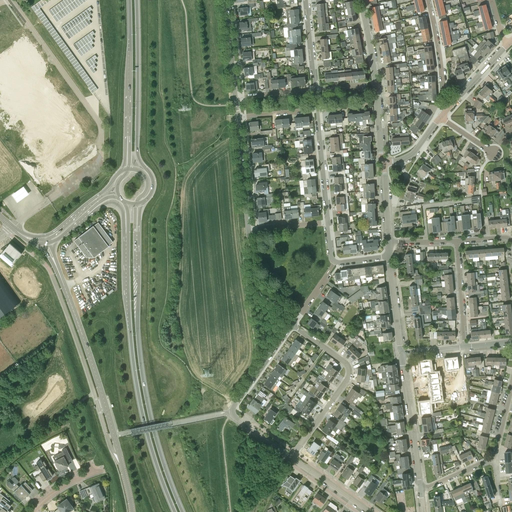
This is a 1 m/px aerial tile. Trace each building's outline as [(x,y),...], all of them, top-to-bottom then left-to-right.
[(406,9),(422,5),(421,0),(417,0),(414,1),(415,4),(409,6),(406,7),(406,9)] [(347,9),(354,8),(352,1),(342,3),(343,10),(347,9)] [(39,2),(34,5),(37,10),(40,9),(42,7),(39,2)] [(34,5),(31,7),(35,12),(36,14),(41,11),(40,9),(37,10),(34,5)] [(474,14),(487,11),(485,5),(478,6),(479,10),(473,12),(474,14)] [(290,17),(299,16),(298,9),(293,10),(293,6),(291,7),(286,7),(287,17),(290,17)] [(450,7),(437,10),(438,16),(445,14),(444,11),(450,9),(450,7)] [(239,17),(248,16),(247,8),(238,9),(239,17)] [(373,20),(380,18),(379,15),(386,14),(385,11),(372,14),(373,20)] [(355,14),(348,15),(344,16),(345,23),(356,21),(355,14)] [(417,24),(420,24),(426,22),(425,17),(418,18),(418,15),(412,17),(412,19),(414,19),(415,22),(416,24),(413,25),(417,24)] [(299,16),(290,17),(291,24),(288,24),(288,25),(287,25),(288,27),(298,26),(297,23),(299,23),(299,16)] [(477,26),(490,22),(488,16),(481,18),(478,19),(479,22),(476,23),(477,26)] [(248,22),(247,22),(239,23),(240,30),(243,29),(244,32),(248,31),(251,31),(250,22),(248,22)] [(387,23),(374,26),(376,32),(382,30),(386,30),(386,33),(390,32),(389,25),(389,23),(387,23)] [(448,32),(452,32),(451,28),(456,27),(456,25),(454,25),(440,28),(441,34),(448,32)] [(292,37),(301,36),(300,29),(298,29),(298,26),(288,27),(288,31),(287,31),(288,37),(292,37)] [(443,39),(459,36),(458,34),(457,34),(456,30),(456,31),(452,32),(448,32),(441,34),(443,39)] [(387,44),(394,42),(396,42),(395,37),(391,37),(390,34),(385,35),(386,38),(379,39),(380,45),(387,44)] [(353,43),(360,41),(359,35),(352,36),(349,37),(351,43),(353,43)] [(290,47),(297,46),(297,43),(301,43),(301,36),(292,37),(293,44),(289,44),(290,47)] [(459,36),(443,39),(444,46),(451,44),(450,41),(459,39),(459,36)] [(242,46),(251,46),(250,37),(246,37),(246,38),(241,38),(242,46)] [(481,42),(491,50),(493,48),(492,47),(494,45),(488,40),(486,42),(484,39),(481,42)] [(382,51),(391,49),(393,49),(392,43),(394,43),(394,42),(387,44),(380,45),(382,51)] [(489,52),(491,50),(481,42),(478,45),(481,48),(486,53),(488,51),(489,52)] [(484,55),(486,53),(481,48),(478,45),(474,49),(477,52),(484,58),(485,56),(484,55)] [(294,57),(303,56),(302,49),(297,49),(297,46),(290,47),(290,50),(294,50),(294,57)] [(457,56),(464,54),(467,53),(465,46),(452,51),(453,57),(457,56)] [(361,48),(355,49),(356,55),(353,56),(353,57),(355,57),(356,60),(363,59),(362,55),(363,55),(361,48)] [(328,52),(321,53),(322,59),(324,59),(324,60),(331,60),(332,59),(331,51),(328,52)] [(251,60),(251,52),(247,52),(246,52),(246,53),(243,53),(243,61),(251,60)] [(482,60),(484,58),(477,52),(473,56),(471,58),(476,62),(478,60),(479,61),(481,59),(482,60)] [(396,54),(383,57),(384,63),(390,62),(390,59),(393,58),(393,57),(396,57),(399,56),(398,54),(396,54)] [(297,67),(299,66),(299,63),(303,63),(303,56),(294,57),(291,57),(291,64),(292,67),(297,67)] [(253,75),(253,74),(254,74),(256,74),(256,71),(257,71),(256,66),(258,66),(257,63),(253,63),(253,66),(252,66),(252,67),(244,68),(245,76),(253,75)] [(463,74),(470,71),(467,63),(460,65),(461,69),(463,74)] [(464,77),(463,74),(461,69),(460,65),(456,66),(457,70),(455,71),(457,80),(464,77)] [(509,77),(511,80),(511,79),(511,76),(510,73),(511,71),(507,65),(505,66),(501,69),(506,76),(507,78),(509,77)] [(50,71),(47,66),(41,70),(44,75),(50,71)] [(508,82),(511,80),(509,77),(507,78),(506,76),(501,69),(497,72),(495,73),(499,79),(501,77),(502,79),(503,81),(506,79),(508,82)] [(285,82),(288,82),(287,74),(284,75),(284,79),(278,80),(278,88),(285,87),(285,82)] [(298,86),(298,78),(294,78),(294,75),(291,76),(290,74),(287,74),(288,82),(291,82),(291,86),(298,86)] [(253,81),(253,78),(249,79),(249,83),(246,84),(246,91),(254,90),(258,90),(257,86),(256,81),(253,82),(253,81)] [(490,97),(491,96),(493,93),(491,92),(491,91),(490,90),(492,88),(489,86),(487,84),(485,86),(482,89),(481,89),(488,95),(490,97)] [(494,98),(491,96),(490,97),(488,95),(481,89),(478,93),(479,93),(477,96),(479,98),(482,100),(483,97),(485,98),(487,101),(489,98),(491,100),(494,98)] [(396,103),(402,102),(405,102),(404,99),(401,99),(400,94),(392,95),(393,97),(388,97),(389,103),(396,103)] [(417,117),(425,123),(430,116),(422,110),(417,117)] [(363,130),(369,129),(369,126),(366,126),(365,119),(370,119),(369,112),(365,112),(365,113),(361,114),(362,121),(363,127),(363,130)] [(356,120),(355,114),(352,115),(352,113),(347,114),(348,118),(345,118),(346,125),(349,125),(348,121),(356,120)] [(346,125),(345,118),(342,119),(341,114),(335,115),(335,123),(336,126),(343,125),(343,126),(346,125)] [(506,127),(511,123),(511,119),(510,115),(504,118),(502,119),(503,122),(506,127)] [(473,116),(465,116),(465,121),(465,124),(472,124),(472,121),(474,121),(473,116)] [(297,136),(296,126),(302,125),(302,117),(295,118),(295,123),(292,123),(293,131),(293,136),(297,136)] [(420,130),(425,123),(417,117),(409,129),(410,130),(414,134),(418,128),(420,130)] [(293,131),(292,123),(289,123),(289,119),(282,119),(283,127),(289,127),(290,131),(293,131)] [(258,126),(258,122),(249,122),(250,130),(260,129),(260,126),(258,126)] [(488,135),(493,128),(489,125),(488,127),(485,125),(482,130),(484,132),(488,135)] [(493,128),(488,135),(492,138),(492,137),(494,139),(498,134),(499,132),(497,130),(498,128),(495,127),(494,126),(493,128)] [(338,144),(342,143),(343,143),(342,133),(341,133),(336,134),(334,134),(334,137),(330,138),(331,145),(338,144)] [(400,138),(401,144),(409,144),(408,133),(400,133),(400,138)] [(362,145),(370,144),(370,141),(371,141),(371,136),(363,137),(363,134),(357,134),(357,137),(359,137),(359,145),(362,145)] [(401,144),(400,138),(394,138),(394,135),(392,135),(392,145),(401,144)] [(262,150),(263,149),(270,149),(272,149),(272,145),(265,146),(264,137),(259,138),(259,139),(256,139),(255,139),(254,139),(251,140),(252,147),(260,147),(260,146),(262,146),(262,150)] [(306,140),(306,137),(304,137),(298,137),(299,141),(299,147),(303,147),(312,146),(311,139),(306,140)] [(446,141),(448,150),(453,148),(452,146),(455,146),(453,139),(450,140),(446,141)] [(449,152),(448,150),(446,141),(441,142),(441,143),(439,143),(439,146),(440,149),(443,149),(443,151),(444,151),(445,153),(447,152),(449,152)] [(347,153),(346,150),(339,151),(339,149),(342,149),(342,143),(338,144),(331,145),(331,151),(336,151),(336,154),(343,153),(347,153)] [(301,157),(308,157),(308,154),(312,153),(312,146),(303,147),(304,154),(300,154),(301,157)] [(370,150),(363,151),(360,151),(361,158),(364,158),(372,158),(372,154),(370,154),(370,150)] [(469,162),(474,154),(470,152),(469,152),(467,150),(464,156),(466,157),(465,159),(469,161),(469,162)] [(262,161),(262,153),(261,153),(253,154),(253,158),(253,161),(253,162),(262,161)] [(342,157),(344,156),(343,153),(336,154),(336,157),(332,158),(333,164),(340,164),(343,163),(342,157)] [(474,154),(469,162),(473,165),(474,163),(476,164),(478,162),(480,159),(477,158),(478,158),(474,155),(474,154)] [(306,167),(314,166),(313,159),(308,160),(308,157),(301,157),(301,161),(302,167),(305,167),(306,167)] [(362,171),(373,171),(373,167),(372,167),(371,164),(365,164),(364,161),(358,162),(359,165),(361,165),(361,171),(362,171)] [(420,168),(427,173),(430,169),(432,167),(430,166),(425,162),(423,164),(420,168)] [(255,177),(267,176),(267,171),(270,171),(269,168),(269,164),(261,165),(262,168),(257,169),(257,170),(254,170),(255,177)] [(338,174),(345,173),(345,170),(341,170),(340,164),(333,164),(333,171),(338,171),(338,174)] [(303,177),(310,177),(310,174),(314,173),(314,166),(306,167),(306,174),(302,174),(303,177)] [(429,174),(427,173),(420,168),(417,171),(417,172),(416,174),(421,178),(422,179),(424,177),(426,178),(429,174)] [(360,182),(366,181),(366,178),(372,178),(372,175),(373,175),(373,171),(362,171),(362,178),(360,179),(360,182)] [(493,181),(497,180),(496,171),(491,172),(489,173),(490,181),(492,181),(493,181)] [(496,171),(497,180),(502,180),(502,179),(505,179),(504,177),(504,171),(501,171),(496,171)] [(343,184),(346,183),(345,173),(338,174),(338,177),(334,178),(335,184),(343,184)] [(465,185),(474,185),(474,177),(468,176),(468,178),(465,178),(465,185)] [(304,187),(316,186),(315,179),(310,180),(310,177),(303,177),(304,187)] [(366,191),(374,191),(374,187),(373,187),(373,184),(366,184),(366,181),(360,182),(359,182),(359,185),(361,185),(363,185),(363,188),(363,191),(366,191)] [(267,194),(267,191),(266,182),(259,183),(259,185),(256,185),(256,192),(264,191),(264,194),(267,194)] [(340,194),(347,193),(346,183),(343,184),(335,184),(335,191),(340,191),(340,194)] [(406,192),(415,195),(416,190),(417,187),(415,187),(409,185),(408,188),(407,188),(406,192)] [(473,194),(474,185),(465,185),(465,191),(468,191),(468,193),(473,194)] [(24,186),(11,196),(17,204),(30,195),(24,186)] [(316,186),(304,187),(304,194),(305,197),(310,197),(314,196),(314,193),(316,193),(316,186)] [(361,202),(367,201),(367,198),(373,198),(373,195),(374,195),(374,191),(366,191),(363,191),(363,192),(363,198),(361,198),(361,202)] [(416,200),(417,197),(417,195),(415,195),(406,192),(405,197),(404,199),(409,201),(408,201),(412,203),(413,199),(416,200)] [(337,204),(345,203),(348,203),(348,196),(349,196),(348,193),(347,193),(340,194),(340,197),(336,197),(337,204)] [(258,207),(265,206),(269,206),(269,197),(272,197),(272,194),(265,194),(265,197),(264,197),(257,198),(258,207)] [(367,212),(374,211),(374,208),(375,208),(375,204),(367,204),(367,201),(361,202),(361,205),(365,204),(365,212),(367,212)] [(312,216),(311,208),(304,209),(303,202),(300,202),(300,205),(301,212),(304,212),(305,217),(312,216)] [(342,214),(349,213),(349,210),(345,210),(345,203),(337,204),(337,211),(342,211),(342,214)] [(298,213),(301,212),(300,205),(297,206),(298,210),(291,210),(292,218),(299,218),(298,213)] [(292,218),(291,210),(290,206),(284,207),(284,211),(284,213),(284,214),(285,219),(292,218)] [(269,215),(268,212),(268,209),(263,210),(263,213),(259,213),(259,221),(267,221),(267,220),(275,219),(275,220),(282,219),(281,213),(275,214),(275,215),(269,215)] [(500,219),(501,227),(507,226),(510,226),(509,219),(510,219),(510,217),(509,217),(508,209),(505,210),(505,215),(503,215),(502,215),(501,212),(499,212),(500,215),(500,216),(500,219)] [(402,220),(416,218),(416,214),(411,215),(410,211),(400,212),(400,217),(401,217),(402,220)] [(339,224),(347,223),(350,223),(349,216),(349,213),(342,214),(342,217),(338,217),(339,224)] [(473,219),(474,230),(478,230),(478,228),(481,228),(480,213),(472,214),(473,219)] [(473,219),(469,219),(468,214),(465,215),(466,229),(469,229),(469,230),(474,230),(473,219)] [(463,230),(466,229),(465,215),(461,215),(462,220),(458,221),(459,231),(463,231),(463,230)] [(459,231),(458,221),(454,221),(453,216),(450,216),(450,221),(451,231),(454,231),(454,232),(459,231)] [(375,217),(367,218),(368,218),(369,226),(376,225),(376,221),(375,221),(375,217)] [(444,233),(443,222),(439,222),(438,217),(435,218),(436,232),(439,232),(440,233),(444,233)] [(402,228),(407,227),(407,230),(415,229),(415,225),(412,226),(412,222),(417,221),(416,218),(402,220),(402,223),(401,223),(402,228)] [(433,233),(436,232),(435,218),(431,218),(432,223),(428,224),(429,234),(433,234),(433,233)] [(448,231),(451,231),(450,221),(443,222),(444,233),(448,233),(448,231)] [(107,246),(113,242),(98,223),(74,241),(86,257),(92,258),(94,256),(96,254),(97,254),(98,253),(100,252),(102,251),(103,250),(105,248),(104,248),(107,246)] [(347,223),(339,224),(339,231),(344,230),(344,234),(351,233),(351,230),(347,230),(347,223)] [(360,230),(358,231),(358,232),(358,236),(359,243),(363,243),(364,251),(371,250),(370,243),(366,243),(366,239),(362,240),(361,235),(360,230)] [(357,252),(357,251),(356,245),(356,244),(359,243),(358,236),(355,236),(356,241),(352,242),(353,245),(349,246),(350,253),(357,252)] [(370,243),(371,250),(377,249),(377,245),(378,245),(377,239),(373,240),(373,238),(369,239),(370,243)] [(23,252),(11,242),(8,246),(7,245),(1,249),(4,250),(0,254),(0,257),(10,267),(23,252)] [(350,253),(349,246),(346,246),(345,244),(341,244),(342,250),(343,250),(343,254),(350,253)] [(414,280),(422,279),(421,275),(420,275),(417,273),(417,270),(413,271),(412,264),(406,265),(408,275),(413,274),(414,280)] [(0,317),(20,302),(0,274),(0,317)] [(411,297),(416,296),(416,290),(419,290),(418,285),(415,285),(409,286),(411,297)] [(469,295),(484,294),(487,293),(487,290),(479,291),(479,285),(475,285),(468,286),(468,292),(469,292),(469,295)] [(365,294),(364,295),(371,294),(386,292),(386,290),(386,289),(386,288),(386,287),(385,286),(376,287),(377,290),(371,291),(371,290),(365,291),(366,293),(365,294)] [(327,296),(335,302),(339,297),(331,291),(327,296)] [(469,304),(476,304),(476,298),(481,297),(484,296),(484,294),(469,295),(470,297),(469,298),(469,304)] [(418,312),(431,310),(430,305),(425,306),(422,306),(422,302),(421,302),(420,295),(416,296),(411,297),(412,307),(417,306),(418,312)] [(372,308),(388,306),(388,303),(388,301),(387,301),(387,300),(378,301),(374,302),(375,305),(372,305),(372,308)] [(319,307),(325,311),(329,306),(323,302),(319,307)] [(340,306),(337,304),(338,304),(335,302),(333,305),(338,308),(342,312),(345,308),(341,305),(340,306)] [(328,313),(325,311),(319,307),(315,313),(321,317),(324,319),(328,313)] [(442,310),(435,311),(432,311),(432,316),(437,316),(439,313),(442,313),(442,314),(448,316),(448,319),(455,319),(455,315),(455,309),(447,310),(442,310)] [(374,322),(390,320),(389,317),(390,317),(390,315),(389,315),(389,314),(380,315),(377,314),(377,315),(373,315),(373,317),(376,316),(376,319),(373,319),(374,322)] [(317,323),(311,318),(309,321),(307,323),(307,324),(315,330),(316,330),(320,325),(317,323)] [(373,328),(374,331),(381,330),(380,327),(391,326),(390,325),(391,325),(391,323),(390,323),(390,320),(374,322),(374,328),(373,328)] [(339,332),(337,330),(335,334),(330,340),(335,344),(340,338),(337,335),(339,332)] [(374,331),(370,332),(370,335),(374,335),(377,334),(378,337),(382,336),(384,336),(384,340),(392,339),(391,332),(381,333),(381,330),(374,331)] [(349,342),(353,337),(350,335),(348,338),(346,337),(343,340),(340,338),(335,344),(341,348),(346,340),(349,342)] [(351,356),(356,350),(358,348),(362,344),(356,339),(353,337),(349,342),(352,344),(351,345),(346,352),(351,356)] [(292,345),(298,349),(300,347),(303,344),(296,340),(292,345)] [(295,354),(298,349),(292,345),(289,350),(295,354)] [(298,356),(295,354),(289,350),(285,354),(293,360),(295,361),(298,356)] [(356,350),(351,356),(356,361),(364,352),(362,350),(359,353),(356,350)] [(293,360),(285,354),(282,359),(288,364),(290,366),(294,361),(293,360)] [(468,367),(468,365),(475,364),(474,358),(467,358),(468,361),(464,362),(465,368),(468,367)] [(275,369),(283,375),(287,370),(278,364),(275,369)] [(328,373),(335,377),(339,372),(333,368),(333,367),(329,364),(325,370),(328,373)] [(397,370),(396,364),(385,365),(380,366),(381,368),(377,368),(378,372),(381,372),(386,371),(388,371),(397,370)] [(357,375),(365,375),(372,376),(371,369),(370,369),(358,368),(357,375)] [(281,378),(283,375),(275,369),(271,374),(277,379),(279,376),(281,378)] [(331,383),(335,377),(328,373),(326,376),(323,374),(321,376),(319,374),(317,377),(323,381),(325,379),(331,383)] [(279,380),(277,379),(271,374),(268,379),(274,384),(276,385),(279,380)] [(365,379),(365,375),(357,375),(356,381),(363,382),(363,387),(370,387),(371,383),(368,382),(369,380),(365,379)] [(322,383),(323,381),(317,377),(314,382),(316,383),(319,385),(317,388),(324,393),(328,388),(322,383)] [(276,385),(274,384),(268,379),(264,384),(272,390),(276,385)] [(376,397),(384,396),(395,394),(394,390),(399,389),(398,383),(386,385),(386,387),(385,387),(385,389),(385,391),(384,391),(384,390),(383,390),(375,391),(376,397)] [(320,399),(324,393),(317,388),(315,392),(311,389),(310,391),(307,389),(306,392),(312,396),(313,394),(320,399)] [(348,394),(355,398),(356,399),(358,397),(360,398),(362,395),(363,396),(366,392),(363,390),(361,389),(358,393),(352,388),(348,394)] [(254,400),(260,405),(264,399),(266,396),(260,391),(257,394),(258,395),(254,400)] [(310,399),(312,396),(306,392),(304,395),(306,397),(303,402),(306,404),(312,409),(316,403),(310,399)] [(351,404),(354,406),(356,404),(353,402),(355,398),(348,394),(345,399),(351,404)] [(288,397),(287,395),(282,397),(283,399),(286,401),(285,402),(287,404),(291,399),(288,397)] [(386,404),(391,404),(401,402),(400,396),(387,398),(387,400),(390,399),(390,404),(386,404)] [(260,405),(254,400),(253,399),(250,404),(249,403),(249,404),(249,405),(248,407),(247,407),(256,413),(260,407),(259,406),(260,405)] [(308,414),(312,409),(306,404),(303,402),(300,405),(299,407),(296,405),(294,409),(299,413),(302,410),(308,414)] [(284,406),(291,412),(293,409),(286,404),(284,406)] [(337,409),(344,414),(346,411),(349,413),(351,411),(341,404),(337,409)] [(393,412),(402,411),(402,410),(402,408),(401,404),(391,406),(391,404),(386,404),(387,410),(393,409),(393,412)] [(289,414),(291,412),(284,406),(282,409),(289,414)] [(486,414),(493,416),(494,409),(487,408),(486,414)] [(270,423),(276,413),(271,409),(264,419),(270,423)] [(347,416),(344,414),(337,409),(333,415),(340,419),(338,422),(343,426),(344,426),(346,424),(343,422),(345,420),(347,416)] [(359,417),(361,415),(354,409),(352,412),(359,417)] [(402,411),(393,412),(394,419),(403,418),(402,415),(403,414),(402,413),(402,412),(402,411)] [(481,412),(477,412),(476,414),(480,415),(479,416),(485,418),(484,419),(491,421),(493,416),(486,414),(481,412)] [(290,429),(294,424),(285,417),(277,428),(281,431),(285,426),(290,429)] [(422,425),(431,424),(430,417),(421,418),(422,425)] [(340,430),(340,429),(343,426),(338,422),(336,424),(330,420),(326,425),(332,430),(335,432),(338,429),(340,430)] [(392,429),(404,427),(403,421),(395,422),(395,425),(387,426),(387,430),(389,429),(392,429)] [(432,434),(438,433),(442,432),(443,431),(443,428),(437,429),(436,423),(431,424),(422,425),(423,432),(432,431),(432,434)] [(330,433),(332,430),(326,425),(322,430),(328,435),(326,437),(336,445),(337,444),(339,446),(340,444),(338,442),(332,438),(333,435),(330,433)] [(488,433),(490,427),(483,425),(481,431),(488,433)] [(313,455),(320,446),(314,442),(307,450),(313,455)] [(318,458),(324,462),(331,452),(328,450),(328,449),(326,447),(322,451),(318,458)] [(59,470),(66,467),(65,465),(67,464),(67,463),(72,460),(66,448),(62,450),(62,452),(52,457),(55,461),(56,464),(55,465),(57,468),(58,467),(59,470)] [(465,453),(468,460),(473,457),(470,451),(465,453)] [(462,463),(468,460),(465,453),(459,456),(462,463)] [(394,464),(408,462),(407,456),(400,457),(399,454),(395,454),(389,455),(390,458),(395,457),(396,457),(396,458),(397,460),(394,461),(394,464)] [(348,466),(354,458),(351,456),(345,464),(348,466)] [(336,471),(341,464),(333,459),(329,466),(336,471)] [(42,462),(41,460),(36,463),(38,465),(34,467),(37,471),(40,469),(42,472),(39,474),(43,481),(53,475),(49,468),(47,470),(45,466),(46,465),(44,461),(42,462)] [(401,465),(401,468),(397,469),(397,472),(405,471),(404,468),(409,467),(408,462),(394,464),(394,466),(401,465)] [(439,464),(433,465),(435,476),(441,475),(443,474),(442,464),(439,464)] [(348,479),(353,471),(348,467),(342,475),(348,479)] [(405,473),(405,471),(397,472),(397,475),(402,474),(402,477),(399,477),(399,480),(403,480),(411,478),(410,472),(405,473)] [(295,479),(290,475),(286,481),(289,483),(287,487),(288,487),(286,491),(290,494),(299,481),(298,481),(299,480),(296,477),(295,479)] [(361,476),(359,475),(353,483),(359,487),(366,478),(362,475),(361,476)] [(370,495),(377,485),(374,483),(377,479),(371,475),(367,480),(371,483),(364,491),(370,495)] [(486,487),(491,485),(488,476),(482,477),(486,487)] [(411,481),(411,478),(403,480),(399,480),(392,481),(392,485),(402,483),(403,489),(411,489),(410,485),(412,484),(411,484),(412,483),(411,482),(411,481)] [(382,503),(387,496),(383,494),(385,492),(382,489),(388,481),(385,479),(377,490),(380,492),(375,499),(382,503)] [(33,490),(25,482),(22,485),(22,484),(19,487),(17,484),(14,487),(16,489),(14,492),(22,500),(22,501),(30,493),(30,494),(29,493),(33,490)] [(461,487),(465,496),(467,499),(470,498),(468,493),(474,491),(473,488),(471,483),(461,487)] [(104,499),(98,484),(80,491),(82,498),(89,496),(88,495),(92,493),(96,502),(104,499)] [(309,495),(312,491),(303,485),(300,489),(301,489),(295,497),(296,497),(296,496),(300,499),(299,500),(305,492),(309,495)] [(491,485),(486,487),(488,495),(486,495),(488,500),(484,502),(485,506),(491,503),(489,497),(494,495),(491,485)] [(463,500),(467,499),(465,496),(461,487),(452,491),(454,497),(456,501),(462,498),(463,500)] [(323,503),(326,499),(317,493),(314,497),(315,497),(312,501),(320,507),(323,503)] [(8,510),(11,506),(8,504),(10,501),(0,494),(0,499),(1,500),(0,501),(0,511),(10,511),(8,510)] [(68,501),(67,499),(62,502),(63,503),(58,507),(59,508),(54,511),(53,511),(67,511),(72,507),(71,504),(72,503),(70,500),(68,501)] [(336,511),(337,511),(335,510),(337,507),(330,502),(323,511),(336,511)]
